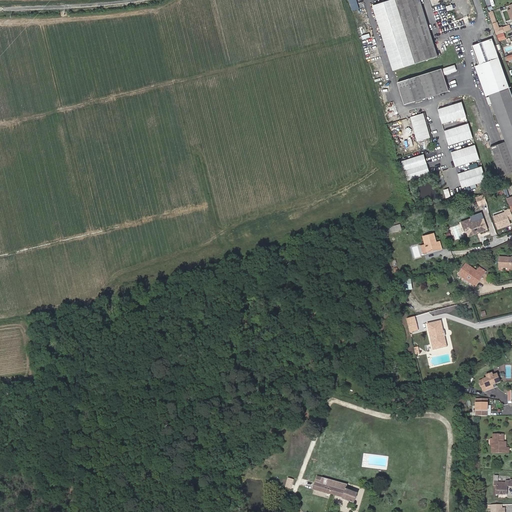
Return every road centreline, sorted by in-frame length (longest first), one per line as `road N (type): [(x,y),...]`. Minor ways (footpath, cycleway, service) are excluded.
road 1 (unclassified): [(0,8),(141,0)]
road 2 (unknown): [(372,0),(400,103),(433,100)]
